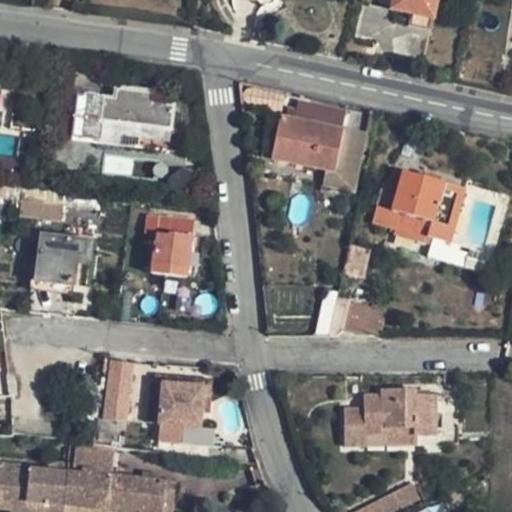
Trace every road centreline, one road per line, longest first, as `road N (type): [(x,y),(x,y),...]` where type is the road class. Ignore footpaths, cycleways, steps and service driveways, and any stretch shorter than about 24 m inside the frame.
road 1 (residential): [(215,60),(511,120)]
road 2 (unclassified): [(215,60),(257,356)]
road 3 (residential): [(9,329),(257,356)]
road 4 (residential): [(257,356),(494,355)]
road 5 (residential): [(215,60),(0,28)]
road 6 (unclassified): [(257,356),(283,467),(305,511)]
